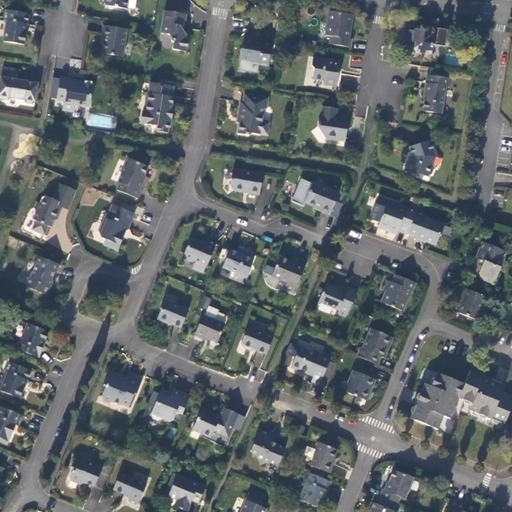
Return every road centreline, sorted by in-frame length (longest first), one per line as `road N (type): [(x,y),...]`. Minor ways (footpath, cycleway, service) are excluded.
road 1 (residential): [(176,199),(194,150),(219,0)]
road 2 (residential): [(23,497),(94,328)]
road 3 (residential): [(328,245),(176,199)]
road 4 (residential): [(334,255),(359,250),(432,279),(422,325)]
road 5 (residential): [(373,437),(511,494)]
road 6 (residential): [(94,328),(68,317),(90,264),(140,283)]
road 7 (residential): [(118,337),(242,388)]
road 8 (residential): [(422,325),(373,437)]
